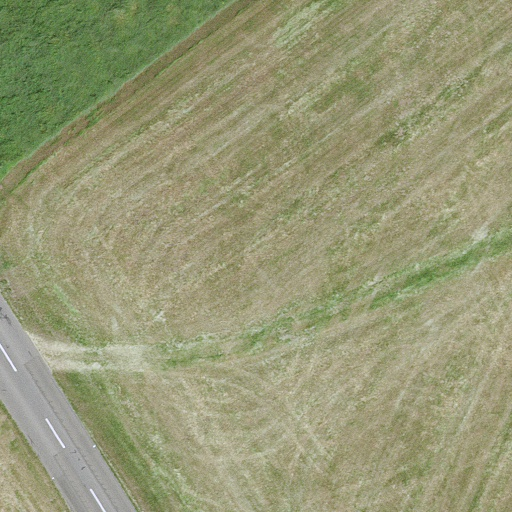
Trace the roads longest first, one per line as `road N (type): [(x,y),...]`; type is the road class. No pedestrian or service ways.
road 1 (track): [(0,352),(184,359),(274,338),(511,246)]
road 2 (tertiary): [(0,352),(101,511)]
